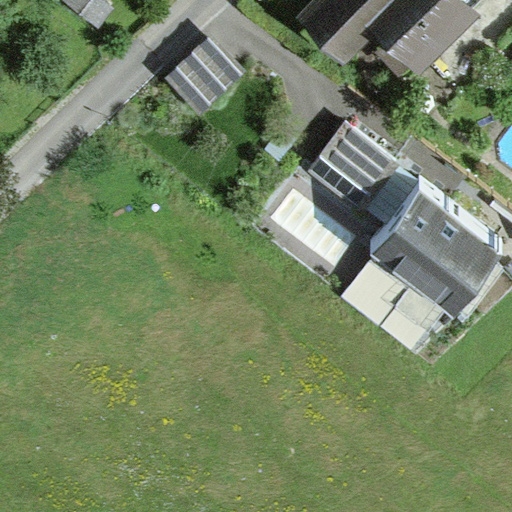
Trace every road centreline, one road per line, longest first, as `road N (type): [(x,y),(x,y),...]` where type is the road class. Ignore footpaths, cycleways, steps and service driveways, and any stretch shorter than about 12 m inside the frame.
road 1 (residential): [(205,0),(93,107)]
road 2 (track): [(93,107),(0,196)]
